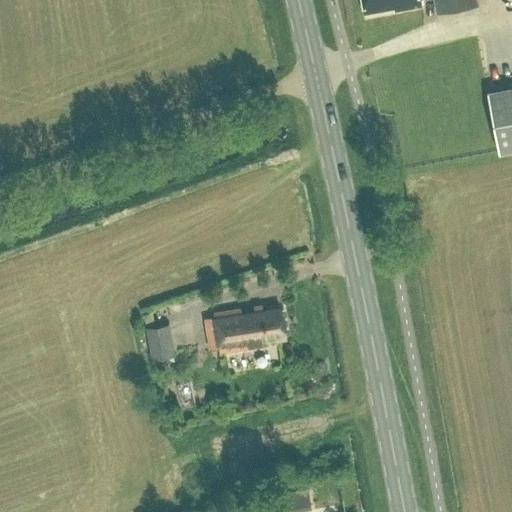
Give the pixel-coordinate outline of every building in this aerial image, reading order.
[(362,0),(365,12),(393,6),(394,10),(419,5),(418,0),(434,0),(437,11),(477,3),(476,0),(362,0)] [(511,149),(511,85),(488,90),(500,152),(511,149)] [(286,336),(281,305),(241,312),(240,307),(215,311),(222,349),(276,340),(276,337),(286,336)] [(175,354),(170,322),(146,326),(151,358),(175,354)] [(221,459),(235,454),(228,434),(214,438),(221,459)] [(303,509),(317,511),(320,495),(307,492),(303,509)]
